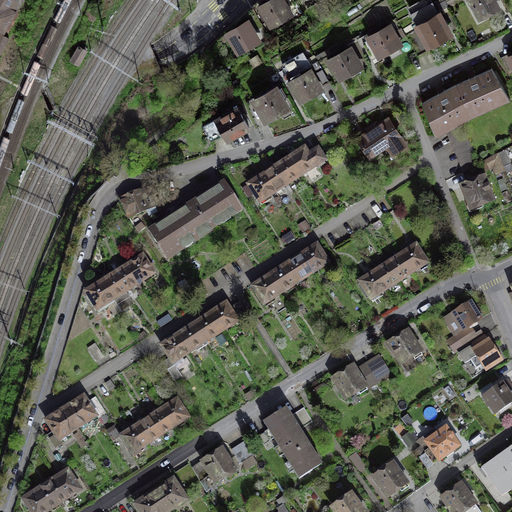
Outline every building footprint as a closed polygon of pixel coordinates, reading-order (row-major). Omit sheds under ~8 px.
[(20,0),(0,0),(0,53),(9,38),(1,34),(20,0)] [(296,18),(285,0),(274,0),(259,9),(273,32),(296,18)] [(458,5),(455,0),(447,0),(452,8),(458,5)] [(505,11),(499,0),(473,0),(471,1),(482,22),(505,11)] [(451,10),(447,3),(439,7),(443,14),(451,10)] [(92,5),(86,16),(92,20),(98,9),(92,5)] [(459,36),(446,14),(421,27),(435,50),(459,36)] [(265,43),(252,21),(229,34),(242,57),(265,43)] [(408,48),(394,26),(371,40),(384,62),(408,48)] [(86,50),(79,45),(70,59),(78,64),(86,50)] [(368,69),(357,49),(333,62),(343,82),(368,69)] [(307,54),(283,67),(291,82),(317,68),(327,86),(336,81),(322,55),(311,61),(307,54)] [(511,101),(511,88),(500,66),(424,104),(440,138),(511,101)] [(328,94),(317,71),(292,83),(304,106),(328,94)] [(296,113),(281,86),(255,101),(269,128),(296,113)] [(243,118),(237,107),(203,126),(211,142),(224,135),(227,140),(249,128),(243,118)] [(410,146),(392,119),(363,137),(381,165),(410,146)] [(159,149),(156,145),(151,149),(146,153),(149,157),(159,149)] [(328,167),(313,146),(251,186),(265,207),(328,167)] [(511,165),(511,161),(508,151),(501,154),(506,167),(511,165)] [(501,154),(486,159),(491,172),(496,170),(499,177),(508,174),(506,167),(501,154)] [(506,203),(493,175),(464,187),(477,216),(506,203)] [(228,185),(153,232),(172,263),(248,212),(228,185)] [(161,215),(148,193),(127,206),(138,227),(161,215)] [(321,245),(254,288),(268,311),(335,267),(321,245)] [(435,267),(423,245),(363,283),(376,303),(435,267)] [(160,279),(147,258),(89,294),(101,315),(160,279)] [(491,330),(474,303),(444,321),(460,348),(491,330)] [(245,329),(233,307),(166,348),(179,368),(245,329)] [(431,353),(417,330),(394,346),(409,367),(431,353)] [(510,363),(496,341),(478,351),(491,373),(510,363)] [(107,361),(98,346),(90,351),(98,366),(103,363),(107,361)] [(393,380),(378,357),(373,360),(345,375),(338,379),(352,403),(393,380)] [(182,376),(173,362),(171,364),(166,367),(165,368),(173,382),(182,376)] [(511,414),(511,388),(508,383),(486,398),(500,421),(511,414)] [(89,399),(49,422),(62,445),(103,420),(89,399)] [(183,399),(124,437),(136,457),(195,419),(183,399)] [(329,463),(290,407),(266,424),(304,480),(329,463)] [(469,448),(454,427),(430,443),(435,449),(421,459),(432,474),(438,469),(469,448)] [(419,442),(413,434),(404,441),(410,449),(419,442)] [(256,462),(244,444),(235,450),(246,468),(256,462)] [(242,468),(228,448),(216,456),(205,463),(218,484),(242,468)] [(511,496),(511,453),(488,472),(508,499),(511,496)] [(413,484),(398,465),(379,480),(393,498),(413,484)] [(58,511),(87,494),(73,472),(24,502),(30,511),(58,511)] [(177,511),(192,503),(178,481),(167,488),(146,501),(138,506),(141,511),(177,511)] [(479,511),(486,507),(469,483),(445,501),(452,511),(479,511)] [(366,511),(356,496),(337,509),(339,511),(366,511)]
